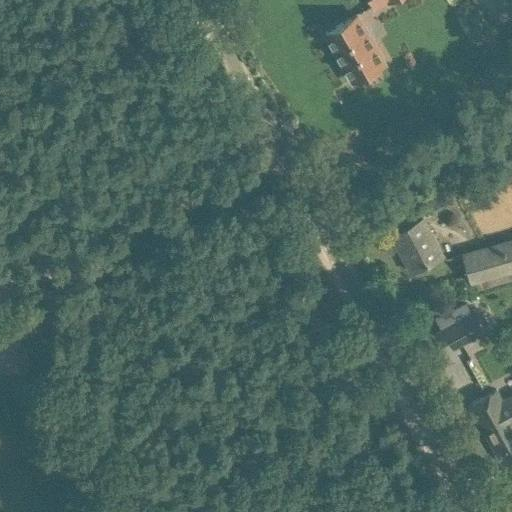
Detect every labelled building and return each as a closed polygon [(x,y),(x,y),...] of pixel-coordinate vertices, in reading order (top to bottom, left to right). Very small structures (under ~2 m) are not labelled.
[(355,13),(325,30),(325,32),(352,79),(383,62),(355,13)] [(467,180),(469,187),(479,185),(478,177),(467,180)] [(411,270),(429,261),(442,254),(423,217),(391,234),(411,270)] [(511,238),(463,252),(471,280),(476,279),(479,289),(511,279),(511,238)] [(447,326),(436,332),(447,351),(458,345),(478,334),(485,330),(478,317),(475,311),(447,326)] [(511,392),(502,398),(498,392),(496,389),(488,393),(470,403),(497,452),(511,444),(511,392)] [(511,444),(497,452),(502,463),(511,479),(511,444)]
